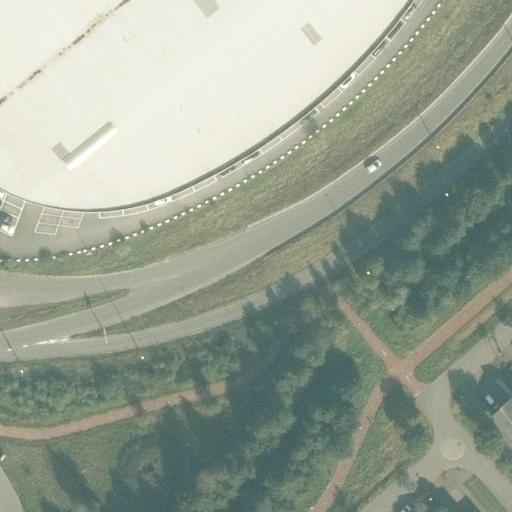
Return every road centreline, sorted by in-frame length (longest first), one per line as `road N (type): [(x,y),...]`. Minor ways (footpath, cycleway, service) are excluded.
road 1 (unclassified): [(0,358),(152,342),(306,285),(511,115)]
road 2 (secondary): [(0,346),(202,280),(291,231)]
road 3 (unclassified): [(0,305),(195,266),(291,231)]
road 4 (secondary): [(291,231),(337,204),(461,97),(511,36)]
road 5 (unclassified): [(453,448),(431,412),(440,392),(511,328)]
